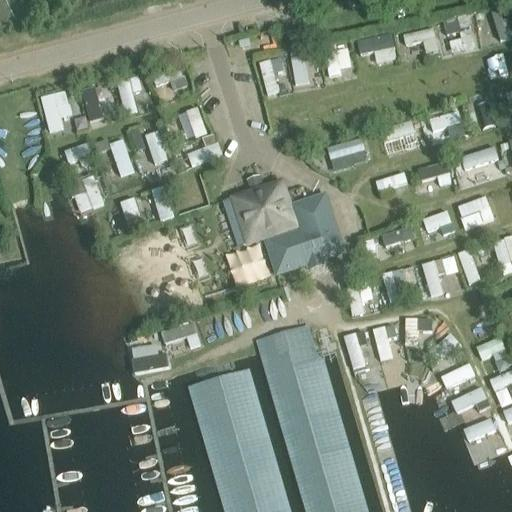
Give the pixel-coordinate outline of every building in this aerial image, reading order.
[(495,8),(474,12),(479,41),(500,37),(495,8)] [(454,54),(468,52),(461,17),(447,20),(454,54)] [(433,30),(392,39),(397,61),(454,49),(451,35),(435,39),(433,30)] [(358,44),(361,66),(383,63),(381,41),(358,44)] [(335,79),(331,63),(342,60),(338,44),(314,50),(322,82),(335,79)] [(299,71),(307,70),(303,52),(279,57),(286,87),(302,84),(299,71)] [(273,97),(270,85),(279,84),(274,62),(246,68),(253,102),(273,97)] [(149,81),(156,98),(180,88),(172,71),(149,81)] [(115,115),(135,114),(133,83),(113,84),(115,115)] [(34,101),(42,137),(68,132),(60,95),(34,101)] [(511,99),(511,95),(490,96),(492,128),(511,126),(511,99)] [(461,111),(465,124),(488,118),(485,105),(461,111)] [(181,140),(200,132),(192,113),(173,120),(181,140)] [(451,114),(415,125),(420,142),(456,131),(451,114)] [(371,134),(375,147),(409,137),(405,124),(371,134)] [(136,140),(146,170),(163,164),(152,135),(136,140)] [(349,142),(319,150),(322,162),(352,154),(349,142)] [(494,165),(505,161),(510,176),(511,175),(511,142),(489,149),(494,165)] [(211,146),(180,159),(185,172),(216,159),(211,146)] [(84,148),(56,155),(60,174),(89,168),(84,148)] [(117,150),(99,159),(110,181),(128,173),(117,150)] [(442,162),(447,187),(485,180),(482,166),(478,167),(476,156),(442,162)] [(198,177),(177,182),(185,216),(206,211),(198,177)] [(398,177),(367,184),(369,195),(401,189),(398,177)] [(290,211),(282,185),(264,191),(260,178),(245,183),(249,196),(223,204),(238,249),(266,239),(278,276),(343,255),(324,199),(290,211)] [(442,178),(420,181),(421,191),(444,188),(442,178)] [(157,191),(145,194),(155,225),(167,222),(157,191)] [(501,199),(484,205),(490,221),(506,215),(501,199)] [(124,236),(137,231),(126,202),(113,206),(124,236)] [(473,225),(485,223),(482,203),(452,207),(454,223),(472,221),(473,225)] [(416,247),(436,241),(433,231),(444,227),(441,216),(409,225),(416,247)] [(403,230),(375,238),(380,254),(408,245),(403,230)] [(483,248),(492,271),(511,264),(511,254),(506,239),(483,248)] [(424,302),(438,298),(431,279),(454,271),(459,287),(472,282),(462,254),(413,271),(424,302)] [(195,260),(185,264),(192,283),(202,279),(195,260)] [(381,308),(393,307),(391,288),(406,286),(405,274),(378,277),(381,308)] [(370,282),(339,289),(346,320),(361,317),(360,313),(376,309),(370,282)] [(458,298),(439,305),(452,339),(479,329),(474,318),(467,321),(458,298)] [(398,323),(398,353),(416,353),(416,323),(398,323)] [(307,328),(259,342),(261,346),(262,352),(263,354),(309,511),(366,511),(326,374),(321,356),(320,355),(315,356),(307,328)] [(161,358),(194,347),(188,329),(155,340),(161,358)] [(379,330),(366,334),(375,366),(388,362),(379,330)] [(359,337),(342,340),(347,374),(364,372),(359,337)] [(434,374),(456,353),(443,339),(421,360),(434,374)] [(151,347),(130,350),(132,362),(153,359),(151,347)] [(474,370),(496,359),(491,348),(468,359),(474,370)] [(225,511),(287,511),(248,372),(220,380),(191,389),(201,426),(225,511)] [(494,413),(508,407),(501,390),(511,385),(511,375),(511,374),(483,384),(494,413)] [(511,410),(496,411),(496,427),(511,426),(511,410)]
